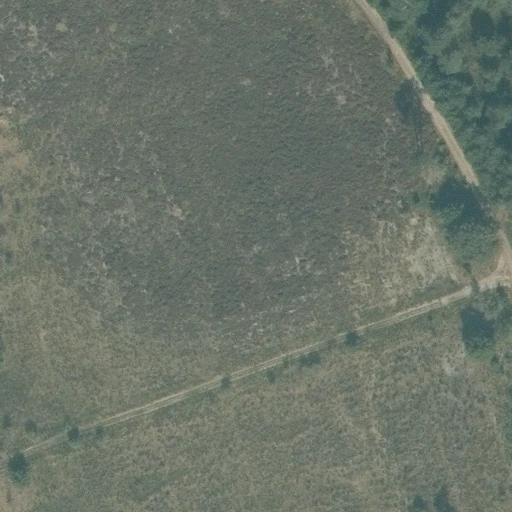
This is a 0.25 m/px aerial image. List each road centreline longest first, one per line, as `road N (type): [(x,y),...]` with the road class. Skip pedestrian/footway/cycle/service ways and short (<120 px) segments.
road 1 (track): [(0,472),(511,282)]
road 2 (track): [(511,255),(478,187),(356,0)]
